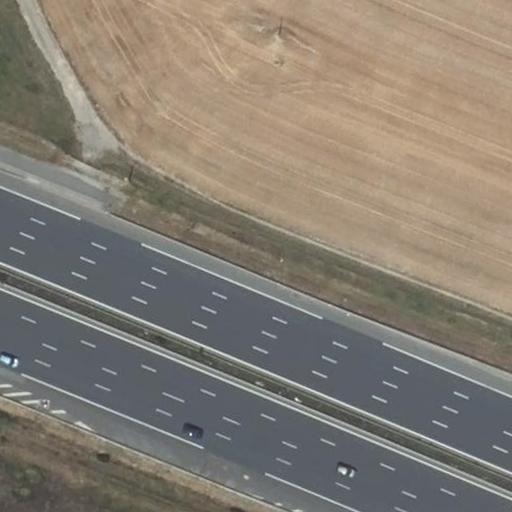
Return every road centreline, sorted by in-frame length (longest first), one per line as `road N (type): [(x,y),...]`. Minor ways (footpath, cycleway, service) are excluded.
road 1 (track): [(31,0),(71,88),(125,154),(228,210),(511,317)]
road 2 (motorway): [(511,433),(0,223)]
road 3 (motorway): [(0,328),(447,511)]
road 4 (track): [(0,434),(195,511)]
